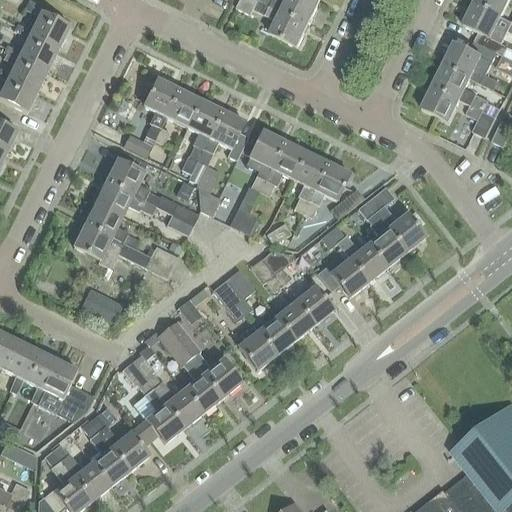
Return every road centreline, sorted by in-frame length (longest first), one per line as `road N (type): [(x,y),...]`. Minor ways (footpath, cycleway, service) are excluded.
road 1 (residential): [(0,275),(131,10)]
road 2 (tertiary): [(182,511),(347,382)]
road 3 (residential): [(315,102),(131,10)]
road 4 (tertiary): [(499,249),(385,339),(347,382)]
road 5 (tertiary): [(347,382),(398,355),(511,266)]
road 6 (residential): [(499,249),(425,156),(367,127)]
road 7 (residential): [(0,280),(10,305),(114,356)]
road 8 (residential): [(367,127),(431,0)]
